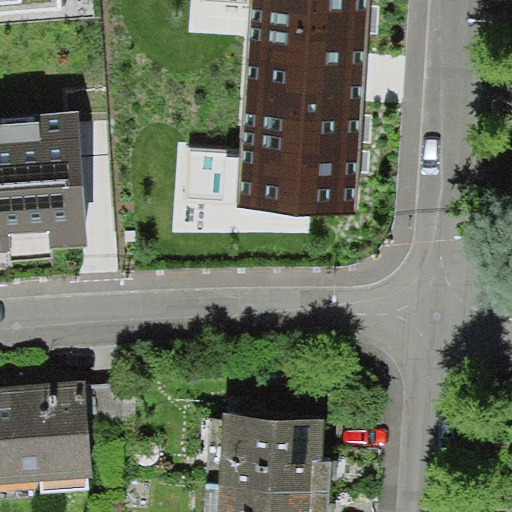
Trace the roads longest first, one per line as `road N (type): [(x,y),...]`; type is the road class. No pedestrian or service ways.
road 1 (residential): [(0,324),(114,314),(442,314)]
road 2 (residential): [(456,0),(442,314)]
road 3 (residential): [(442,314),(425,511)]
